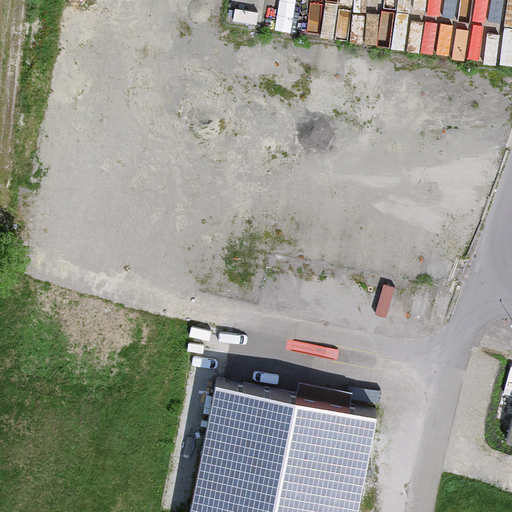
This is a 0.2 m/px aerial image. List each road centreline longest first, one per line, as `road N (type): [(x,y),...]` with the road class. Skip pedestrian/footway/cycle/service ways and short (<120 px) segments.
road 1 (unknown): [(451,368),(277,334),(75,276)]
road 2 (residential): [(511,196),(451,368),(419,511)]
